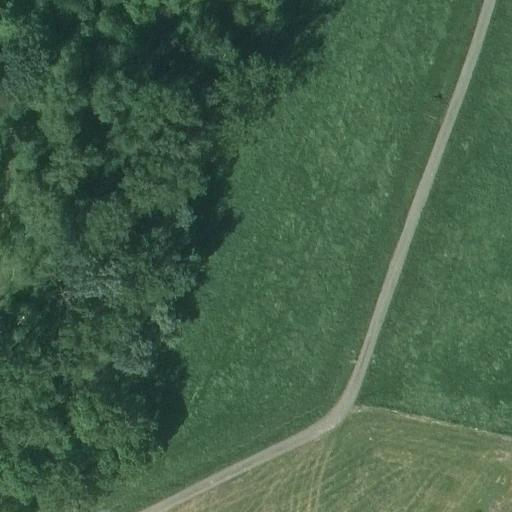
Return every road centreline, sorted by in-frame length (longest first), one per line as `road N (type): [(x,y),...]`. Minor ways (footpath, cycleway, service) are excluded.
road 1 (track): [(492,0),(343,407),(159,511)]
road 2 (track): [(72,511),(1,388),(19,0)]
